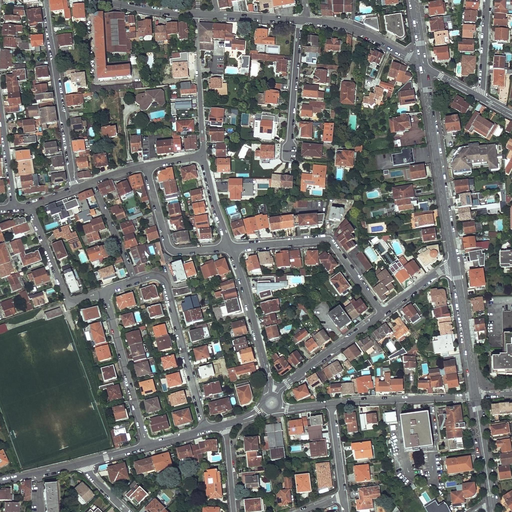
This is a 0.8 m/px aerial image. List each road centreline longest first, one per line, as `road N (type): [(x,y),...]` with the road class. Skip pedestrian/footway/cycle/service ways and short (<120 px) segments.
road 1 (tertiary): [(423,65),(454,265)]
road 2 (residential): [(45,0),(74,188)]
road 3 (residential): [(229,248),(327,241),(383,313)]
road 4 (residential): [(204,429),(165,281),(134,279)]
road 5 (residential): [(104,292),(145,446)]
road 6 (residential): [(146,166),(167,246),(229,248)]
road 7 (residential): [(475,396),(331,403)]
road 8 (residential): [(203,155),(196,14)]
road 9 (residential): [(28,206),(68,301),(104,292)]
road 10 (residential): [(229,248),(268,380)]
road 11 (residential): [(299,20),(289,155)]
road 12 (tertiary): [(454,265),(475,396)]
road 13 (residential): [(307,20),(350,27),(423,65)]
